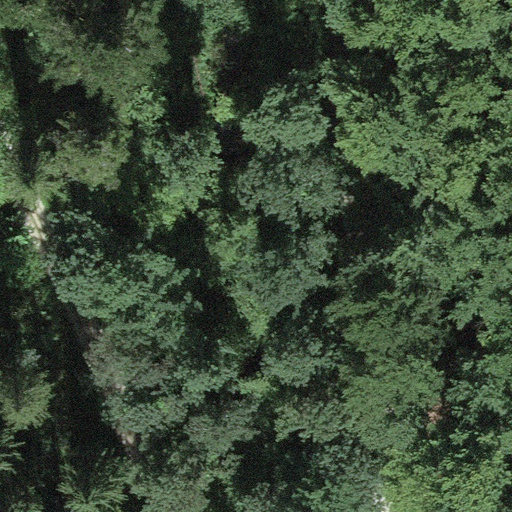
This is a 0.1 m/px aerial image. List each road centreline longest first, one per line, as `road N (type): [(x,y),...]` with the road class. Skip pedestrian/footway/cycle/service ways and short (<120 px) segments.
road 1 (track): [(389,511),(403,463),(400,412),(352,273),(337,183),(329,0)]
road 2 (track): [(0,143),(167,511)]
